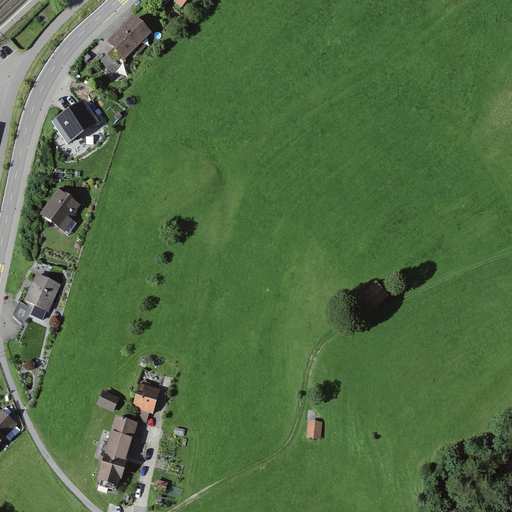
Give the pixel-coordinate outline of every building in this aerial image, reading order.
[(164,0),(180,15),(194,0),(164,0)] [(150,39),(131,19),(99,50),(118,70),(150,39)] [(55,127),(68,147),(98,127),(85,108),(55,127)] [(82,209),(57,191),(39,217),(64,234),(82,209)] [(37,273),(24,300),(35,305),(30,315),(43,321),(47,311),(49,312),(62,284),(37,273)] [(387,296),(376,282),(356,298),(367,312),(387,296)] [(149,413),(153,415),(161,390),(150,386),(151,383),(141,381),(140,383),(132,408),(135,409),(149,413)] [(97,405),(113,413),(120,398),(104,390),(97,405)] [(146,423),(149,413),(135,409),(133,414),(146,423)] [(0,448),(17,426),(0,412),(0,448)] [(135,424),(112,418),(94,484),(117,490),(135,424)] [(326,422),(309,420),(308,438),(324,440),(326,422)]
